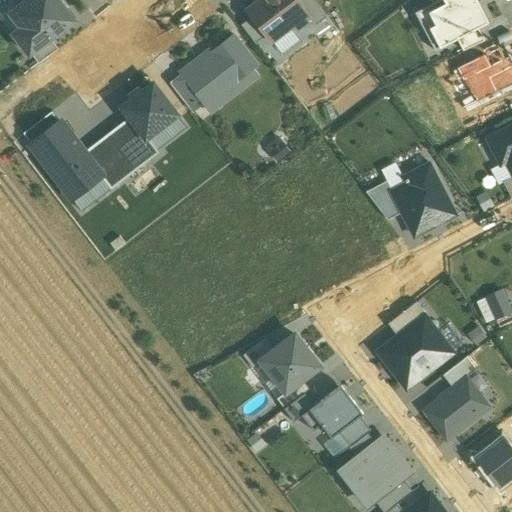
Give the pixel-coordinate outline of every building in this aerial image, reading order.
[(10,0),(17,9),(28,0),(10,0)] [(13,34),(30,55),(31,54),(50,40),(74,21),(57,0),(28,0),(17,9),(11,14),(22,28),(13,34)] [(255,0),(243,10),(250,18),(263,36),(269,44),(309,15),(297,0),(255,0)] [(326,15),(314,0),(297,0),(309,15),(315,23),(326,15)] [(479,29),(489,23),(477,0),(439,0),(433,3),(426,7),(434,24),(424,30),(434,51),(457,39),(479,29)] [(250,18),(241,25),(254,42),(263,36),(250,18)] [(479,29),(457,39),(463,51),(474,46),(484,41),(479,29)] [(257,66),(234,36),(213,53),(216,56),(186,79),(197,93),(185,102),(193,112),(220,92),(225,98),(242,85),(238,81),(257,66)] [(58,50),(50,40),(31,54),(39,64),(58,50)] [(511,89),(511,51),(507,43),(479,57),(451,70),(471,110),(511,89)] [(479,57),(474,46),(463,51),(441,62),(446,73),(451,70),(479,57)] [(177,116),(150,81),(120,104),(130,117),(146,138),(177,116)] [(31,146),(61,124),(52,113),(23,135),(31,146)] [(146,138),(130,117),(108,134),(136,171),(158,154),(146,138)] [(72,199),(101,176),(83,153),(61,124),(31,146),(72,199)] [(511,127),(489,139),(502,164),(506,162),(511,173),(511,127)] [(136,171),(108,134),(83,153),(101,176),(112,190),(136,171)] [(267,148),(278,163),(292,153),(280,137),(267,148)] [(456,216),(427,160),(397,176),(400,182),(390,187),(402,211),(415,236),(456,216)] [(387,219),(402,211),(390,187),(387,181),(367,191),(387,219)] [(487,323),(511,312),(502,291),(477,302),(487,323)] [(388,325),(398,338),(424,317),(427,315),(417,302),(388,325)] [(380,352),(408,388),(453,354),(424,317),(398,338),(380,352)] [(261,360),(286,393),(302,380),(320,367),(295,335),(274,351),(261,360)] [(261,360),(274,351),(265,339),(243,355),(252,367),(261,360)] [(310,384),(314,393),(339,383),(335,373),(310,384)] [(425,410),(447,440),(490,407),(467,378),(425,410)] [(310,390),(302,380),(286,393),(277,400),(284,409),(305,394),(310,390)] [(364,414),(342,386),(315,407),(302,416),(314,432),(322,426),(332,438),(339,433),(361,417),(364,414)] [(305,394),(284,409),(294,422),(302,416),(315,407),(305,394)] [(361,417),(339,433),(350,447),(368,433),(372,431),(361,417)] [(357,458),(376,443),(368,433),(350,447),(349,448),(357,458)] [(475,458),(499,488),(511,477),(511,447),(503,436),(475,458)] [(410,475),(382,439),(376,443),(357,458),(341,470),(369,506),(375,501),(403,480),(410,475)] [(387,511),(413,492),(403,480),(375,501),(383,511),(387,511)] [(406,511),(442,511),(430,495),(406,511)]
